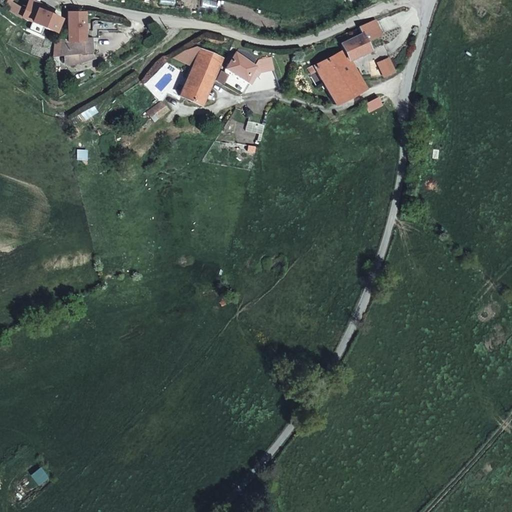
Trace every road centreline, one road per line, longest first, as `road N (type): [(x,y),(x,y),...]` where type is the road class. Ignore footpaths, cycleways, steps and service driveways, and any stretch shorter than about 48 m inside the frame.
road 1 (unclassified): [(217,511),(314,397),(354,323),(385,244),(430,0)]
road 2 (unclassified): [(399,0),(289,42),(127,15),(86,0)]
road 3 (track): [(424,511),(511,415)]
